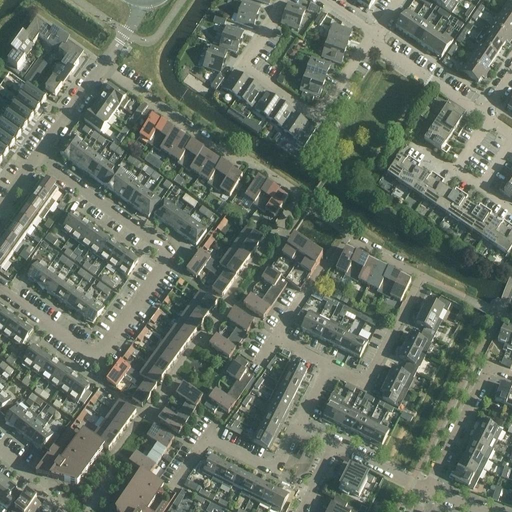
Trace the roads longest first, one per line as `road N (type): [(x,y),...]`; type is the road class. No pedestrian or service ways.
road 1 (residential): [(371,39),(317,115),(242,64),(282,0)]
road 2 (residential): [(347,237),(420,275),(366,384),(328,366)]
road 3 (residential): [(0,291),(95,355),(166,266)]
road 4 (residential): [(284,192),(103,67)]
road 5 (residential): [(176,485),(206,441),(274,475),(298,428)]
road 6 (residential): [(166,266),(163,249),(36,160)]
road 7 (residential): [(511,377),(484,376),(427,491)]
road 8 (residential): [(371,39),(482,114)]
